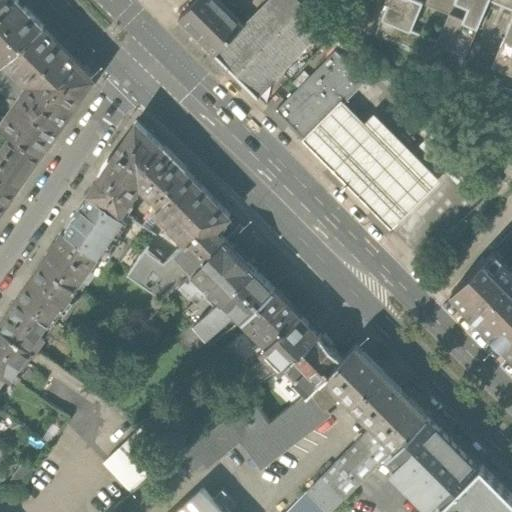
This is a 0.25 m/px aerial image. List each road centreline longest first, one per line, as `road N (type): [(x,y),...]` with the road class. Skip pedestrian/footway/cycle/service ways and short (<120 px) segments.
road 1 (primary): [(133,82),(511,455)]
road 2 (primary): [(511,398),(164,52)]
road 3 (residential): [(133,82),(0,268)]
